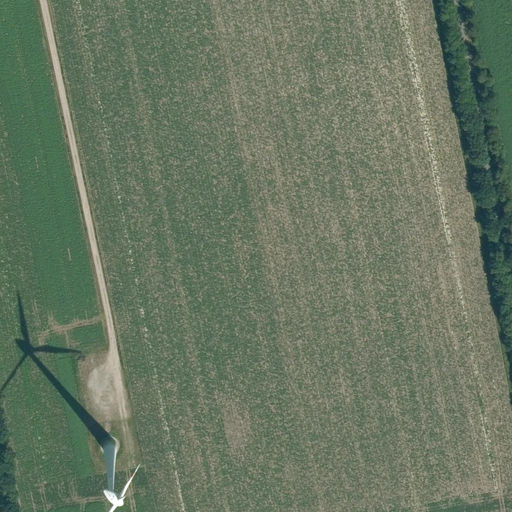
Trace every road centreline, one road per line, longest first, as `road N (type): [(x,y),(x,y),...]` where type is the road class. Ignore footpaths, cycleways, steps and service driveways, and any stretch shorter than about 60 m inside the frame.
road 1 (track): [(44,0),(115,344),(102,398)]
road 2 (unclassified): [(511,261),(459,0)]
